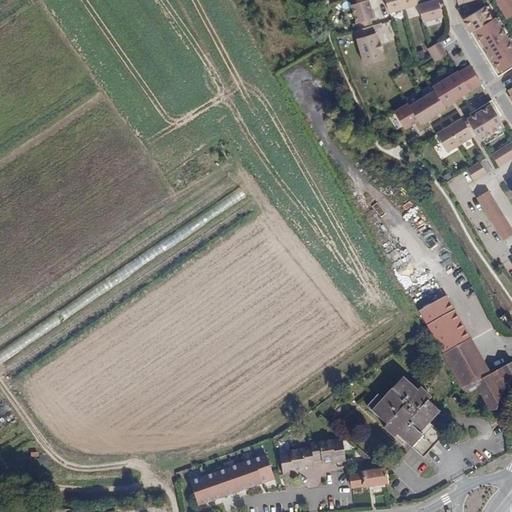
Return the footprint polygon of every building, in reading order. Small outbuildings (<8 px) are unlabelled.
[(368,0),(361,0),(351,3),(356,21),(373,16),(368,0)] [(401,0),(385,0),(389,11),(403,7),(401,0)] [(438,0),(426,0),(418,3),(423,21),(442,15),(438,0)] [(511,1),(511,0),(506,0),(499,5),(503,11),(511,5),(511,1)] [(492,17),(484,5),(462,18),(470,30),(474,28),(492,17)] [(511,5),(503,11),(506,17),(511,13),(511,5)] [(492,17),(474,28),(482,43),(479,45),(483,52),(487,50),(498,68),(494,71),(497,75),(511,66),(511,65),(510,63),(511,61),(511,44),(494,16),(492,17)] [(474,28),(470,30),(479,45),(482,43),(474,28)] [(385,58),(377,31),(356,37),(364,64),(385,58)] [(438,40),(427,47),(429,50),(440,43),(438,40)] [(440,43),(429,50),(431,53),(442,46),(440,43)] [(487,50),(483,52),(494,71),(498,68),(487,50)] [(469,63),(458,70),(462,77),(473,70),(469,63)] [(457,69),(444,77),(457,97),(469,89),(466,83),(462,77),(458,70),(457,69)] [(473,70),(462,77),(466,83),(477,76),(473,70)] [(477,76),(466,83),(469,89),(481,82),(477,76)] [(444,77),(432,84),(434,89),(444,104),(457,97),(444,77)] [(313,86),(300,88),(301,100),(315,98),(313,86)] [(84,89),(74,94),(78,102),(88,97),(84,89)] [(434,89),(422,97),(432,114),(445,107),(444,104),(434,89)] [(422,97),(409,104),(418,120),(420,122),(432,114),(422,97)] [(491,99),(468,113),(470,116),(489,103),(491,99)] [(489,103),(498,117),(501,115),(491,99),(489,103)] [(418,120),(409,104),(407,102),(393,110),(404,128),(418,120)] [(470,116),(466,119),(479,140),(482,139),(500,128),(503,126),(498,117),(489,103),(470,116)] [(472,136),(461,117),(435,133),(447,151),(472,136)] [(500,128),(482,139),(484,143),(503,132),(500,128)] [(511,147),(509,142),(503,146),(510,158),(511,156),(511,147)] [(503,146),(497,150),(504,161),(510,158),(503,146)] [(497,150),(490,154),(497,165),(504,161),(497,150)] [(479,161),(472,165),(479,176),(485,172),(479,161)] [(472,165),(466,169),(473,180),(479,176),(472,165)] [(503,241),(511,235),(511,227),(489,190),(476,198),(503,241)] [(491,410),(496,410),(505,388),(511,376),(511,363),(511,361),(491,373),(447,292),(419,308),(463,388),(475,382),(491,410)] [(7,373),(17,369),(14,362),(5,366),(7,373)] [(417,391),(402,377),(384,398),(378,394),(368,407),(386,424),(384,427),(396,437),(398,434),(413,447),(423,436),(420,432),(440,410),(428,400),(432,397),(421,387),(417,391)] [(346,461),(342,441),(333,442),(332,440),(311,443),(311,448),(313,461),(323,460),(323,462),(330,461),(331,463),(346,461)] [(314,465),(313,461),(311,448),(303,449),(302,448),(290,450),(290,453),(280,454),(283,475),(297,472),(297,470),(306,468),(306,466),(314,465)] [(266,454),(190,479),(198,504),(275,479),(266,454)] [(387,484),(385,469),(361,472),(361,474),(350,475),(352,487),(364,486),(364,487),(387,484)]
